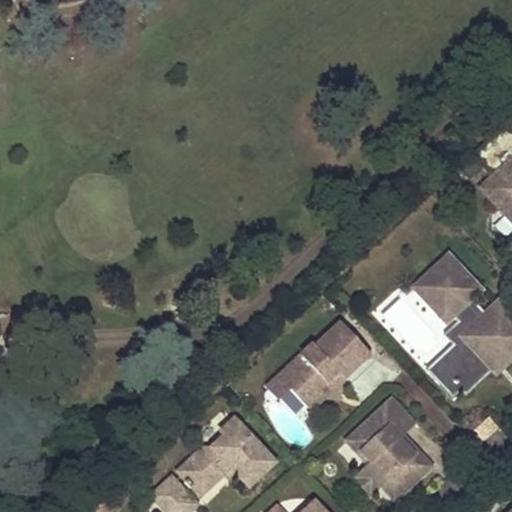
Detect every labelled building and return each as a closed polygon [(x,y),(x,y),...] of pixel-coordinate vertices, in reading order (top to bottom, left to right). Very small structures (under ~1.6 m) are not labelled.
[(511,137),(503,128),(473,156),(493,178),(482,189),(507,216),(511,220),(511,137)] [(511,232),(511,220),(507,216),(500,222),(511,233),(511,232)] [(442,271),(422,290),(437,306),(443,300),(461,319),(471,330),(470,346),(464,351),(445,369),(450,375),(441,382),(454,396),(462,389),(467,394),(496,367),(493,364),(503,355),(509,361),(511,358),(511,311),(501,300),(489,312),(474,296),(478,292),(478,282),(451,253),(442,262),(442,271)] [(471,330),(461,319),(446,332),(456,342),(464,351),(470,346),(471,330)] [(370,355),(342,324),(316,348),(314,345),(290,367),(293,371),(292,381),(286,386),(307,408),(312,408),(332,389),(327,384),(333,378),(338,383),(370,355)] [(464,351),(456,342),(428,368),(441,382),(450,375),(445,369),(464,351)] [(290,367),(265,390),(273,399),(286,386),(292,381),(293,371),(290,367)] [(327,384),(332,389),(338,383),(333,378),(327,384)] [(391,401),(347,442),(360,455),(362,453),(372,463),(365,469),(381,486),(394,500),(430,467),(415,451),(411,454),(397,439),(401,436),(413,424),(391,401)] [(193,465),(181,476),(186,481),(184,483),(190,489),(192,487),(197,493),(208,482),(212,486),(224,474),(226,472),(229,472),(232,470),(237,476),(249,488),(275,463),(234,420),(220,432),(224,436),(211,449),(203,449),(193,457),(193,465)] [(415,451),(401,436),(397,439),(411,454),(415,451)] [(178,472),(181,476),(193,465),(193,457),(178,472)] [(365,469),(354,479),(370,496),(381,486),(365,469)] [(231,481),(237,476),(232,470),(229,472),(226,472),(224,474),(231,481)] [(171,478),(152,496),(166,511),(188,511),(197,505),(171,478)] [(208,482),(197,493),(200,497),(212,486),(208,482)] [(127,499),(116,488),(109,495),(119,506),(127,499)] [(112,511),(119,506),(109,495),(94,508),(97,511),(112,511)]
